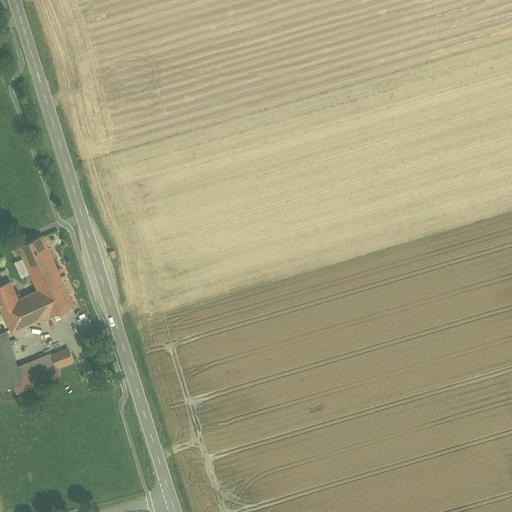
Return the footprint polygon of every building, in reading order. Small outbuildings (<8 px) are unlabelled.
[(43,235),(18,246),(33,281),(58,270),(43,235)] [(74,306),(58,270),(33,281),(37,290),(49,316),(49,317),(74,306)] [(37,290),(18,299),(10,281),(0,285),(0,306),(12,333),(49,316),(37,290)] [(85,335),(95,331),(88,316),(79,320),(85,335)] [(0,389),(14,385),(0,333),(0,389)] [(68,349),(53,355),(29,364),(33,376),(57,367),(73,361),(68,349)]
